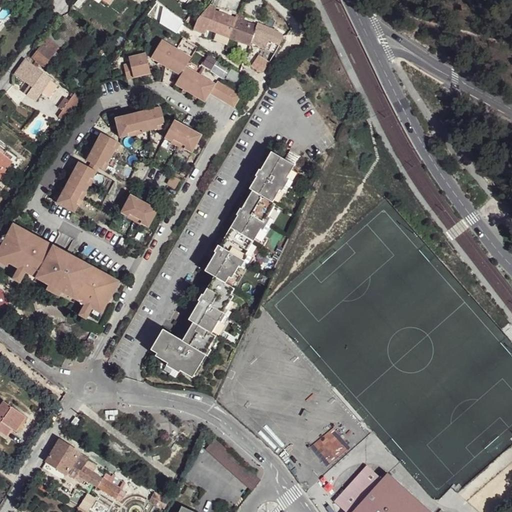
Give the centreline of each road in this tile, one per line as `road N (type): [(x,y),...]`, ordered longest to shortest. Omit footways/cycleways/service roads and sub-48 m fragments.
road 1 (residential): [(142,268),(44,212),(41,196),(105,100),(164,88),(225,123)]
road 2 (tertiary): [(362,30),(399,104),(511,263)]
road 3 (residential): [(89,388),(209,412),(283,481),(303,511)]
road 4 (residential): [(511,111),(362,30)]
road 5 (residential): [(225,123),(142,268)]
road 6 (residential): [(89,388),(3,511)]
road 7 (residential): [(142,268),(88,365),(89,388)]
